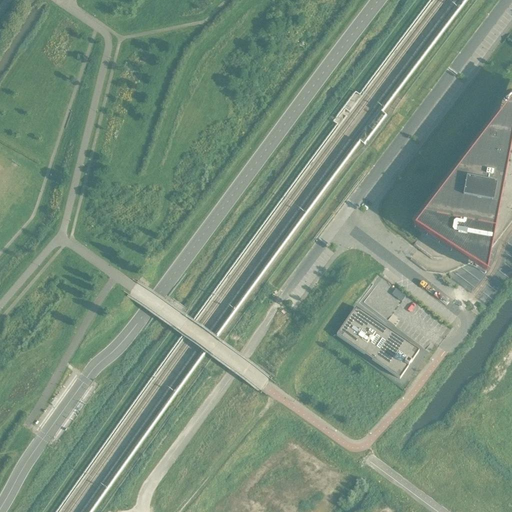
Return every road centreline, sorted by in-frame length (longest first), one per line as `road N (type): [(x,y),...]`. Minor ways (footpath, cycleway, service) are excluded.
road 1 (unclassified): [(506,0),(339,221)]
road 2 (track): [(278,302),(149,482),(139,511)]
road 3 (unclassified): [(339,221),(467,319),(448,346)]
